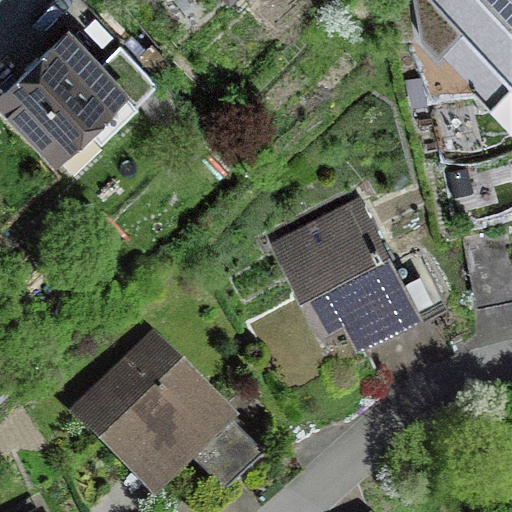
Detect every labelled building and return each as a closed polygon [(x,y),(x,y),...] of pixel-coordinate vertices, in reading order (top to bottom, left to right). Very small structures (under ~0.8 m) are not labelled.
[(511,0),(414,0),(420,34),(433,46),(455,23),(511,79),(511,0)] [(98,65),(67,33),(2,96),(69,167),(158,81),(120,43),(98,65)] [(391,263),(358,202),(279,244),(321,324),(365,301),(379,327),(441,294),(418,249),(391,263)] [(511,269),(502,228),(464,238),(476,288),(511,279),(511,269)] [(225,488),(258,456),(152,346),(82,413),(148,481),(193,438),(195,457),(225,488)]
